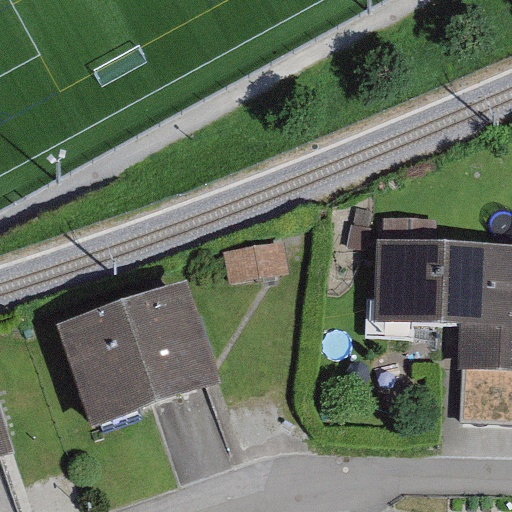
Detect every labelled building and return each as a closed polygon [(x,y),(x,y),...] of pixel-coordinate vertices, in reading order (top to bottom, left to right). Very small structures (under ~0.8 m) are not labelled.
[(438,227),(383,226),(382,254),(437,255),(438,227)] [(284,251),(223,261),(228,292),(288,283),(284,251)] [(511,259),(375,254),(371,338),(459,342),(457,382),(462,382),(460,431),(511,433),(511,259)] [(187,300),(56,346),(91,447),(185,415),(223,402),(187,300)] [(0,426),(0,479),(16,474),(0,426)]
